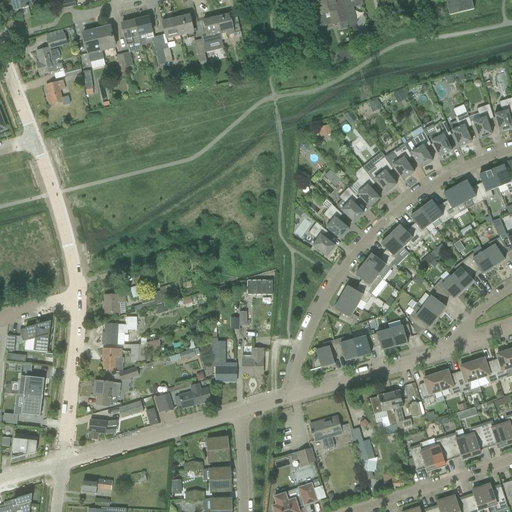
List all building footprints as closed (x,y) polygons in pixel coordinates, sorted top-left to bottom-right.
[(31,6),(29,0),(10,0),(11,4),(9,4),(10,12),(18,10),(26,8),(28,8),(28,7),(31,6)] [(73,0),(71,0),(57,4),(58,10),(75,6),(73,0)] [(346,17),(342,3),(342,0),(341,0),(342,4),(335,6),(334,0),(316,0),(317,1),(317,4),(318,4),(320,15),(330,12),(333,24),(347,21),(346,17)] [(375,0),(378,9),(385,7),(382,0),(375,0)] [(445,0),(449,16),(473,10),(470,0),(445,0)] [(349,1),(342,3),(346,17),(347,21),(348,28),(355,27),(349,1)] [(26,8),(18,10),(20,19),(28,18),(30,17),(28,8),(26,8)] [(241,35),(235,12),(228,13),(229,15),(216,18),(220,35),(226,34),(226,35),(234,34),(235,37),(241,35)] [(189,16),(175,19),(180,37),(180,36),(186,34),(187,39),(194,37),(189,16)] [(148,18),(135,21),(138,36),(145,34),(147,40),(153,38),(152,31),(148,18)] [(220,35),(216,18),(202,21),(205,32),(203,32),(199,33),(201,40),(202,45),(212,43),(221,40),(220,35)] [(173,37),(179,36),(175,19),(161,23),(165,35),(166,35),(168,46),(174,44),(173,37)] [(128,23),(121,24),(124,38),(126,47),(140,43),(138,36),(135,21),(133,21),(128,22),(128,23)] [(109,27),(96,30),(101,51),(114,48),(109,27)] [(101,51),(96,30),(82,33),(86,47),(87,54),(88,54),(89,62),(103,59),(101,51)] [(46,39),(48,49),(49,48),(49,50),(67,45),(64,34),(46,39)] [(201,40),(194,42),(199,63),(206,61),(202,45),(201,40)] [(48,49),(36,52),(40,66),(37,66),(39,75),(50,73),(55,71),(53,61),(57,60),(60,59),(57,49),(50,51),(49,50),(49,48),(48,49)] [(172,62),(169,50),(163,52),(166,64),(172,62)] [(354,51),(339,54),(342,67),(355,55),(354,51)] [(127,67),(133,66),(129,52),(123,54),(127,67)] [(166,64),(163,52),(156,53),(159,65),(166,64)] [(127,67),(123,54),(116,56),(120,73),(118,74),(119,78),(129,76),(128,72),(127,67)] [(80,67),(64,71),(65,78),(82,73),(80,67)] [(90,71),(83,72),(86,90),(93,89),(90,71)] [(463,74),(456,76),(458,83),(465,81),(463,74)] [(453,77),(445,79),(447,86),(455,84),(453,77)] [(63,81),(46,86),(49,98),(48,98),(50,106),(63,102),(64,105),(71,103),(69,96),(63,98),(61,90),(65,89),(63,81)] [(405,99),(401,90),(393,94),(397,103),(405,99)] [(499,132),(508,130),(511,128),(508,115),(511,113),(511,100),(511,99),(499,103),(502,113),(494,115),(494,116),(499,132)] [(379,110),(376,101),(369,103),(372,113),(379,110)] [(478,140),(488,136),(492,135),(492,134),(491,134),(486,121),(493,119),(489,105),(476,110),(480,120),(472,123),(473,123),(479,139),(478,139),(478,140)] [(351,112),(343,117),(349,126),(357,121),(351,112)] [(458,148),(470,143),(472,142),(471,142),(465,129),(472,126),(467,113),(454,118),(456,122),(449,125),(452,131),(451,132),(452,132),(459,147),(458,147),(458,148)] [(439,158),(448,153),(452,151),(451,151),(445,139),(451,135),(445,122),(433,128),(435,132),(428,136),(431,142),(439,157),(439,158)] [(331,134),(328,126),(318,128),(320,137),(331,134)] [(424,133),(404,145),(409,154),(411,157),(413,156),(420,168),(420,169),(429,164),(432,162),(433,161),(432,161),(425,149),(431,146),(426,137),(424,133)] [(307,144),(299,143),(299,151),(306,151),(307,144)] [(404,145),(393,152),(401,164),(394,169),(402,180),(402,181),(410,175),(413,173),(414,173),(414,172),(413,172),(405,161),(411,157),(409,154),(404,145)] [(385,194),(396,186),(397,185),(396,185),(387,174),(392,170),(384,158),(374,166),(376,170),(370,174),(374,180),(374,181),(375,180),(385,193),(385,194)] [(504,166),(500,168),(491,171),(498,188),(506,185),(510,195),(511,193),(511,172),(506,174),(504,167),(504,166)] [(369,209),(379,200),(380,199),(379,198),(379,199),(370,188),(375,184),(362,168),(356,173),(355,178),(357,180),(356,182),(363,190),(357,195),(357,196),(358,195),(369,207),(368,208),(369,209)] [(330,171),(324,177),(327,179),(332,173),(330,171)] [(498,188),(491,171),(479,176),(479,177),(480,176),(482,183),(476,186),(483,201),(493,197),(490,191),(498,188)] [(341,181),(332,173),(327,179),(335,187),(341,181)] [(467,182),(463,184),(455,188),(464,204),(471,200),(474,206),(483,201),(476,186),(470,189),(467,182)] [(354,224),(363,214),(364,213),(363,213),(363,214),(353,204),(358,199),(348,188),(339,198),(342,201),(336,207),(341,211),(341,212),(342,212),(354,223),(353,224),(354,224)] [(464,204),(455,188),(443,195),(444,195),(447,201),(442,205),(451,219),(460,213),(457,208),(464,204)] [(340,240),(348,230),(349,229),(348,229),(337,220),(342,215),(327,201),(322,206),(327,210),(323,215),(331,223),(326,229),(327,229),(340,239),(339,240),(340,240)] [(451,219),(442,205),(436,208),(432,202),(421,210),(432,224),(438,219),(442,225),(451,219)] [(303,215),(297,210),(293,214),(299,219),(303,215)] [(432,224),(421,210),(410,218),(411,218),(415,224),(410,228),(421,241),(429,234),(425,229),(432,224)] [(500,219),(491,223),(499,238),(501,242),(507,254),(511,251),(511,237),(510,234),(506,235),(500,219)] [(326,258),(332,250),(335,246),(334,246),(323,238),(327,232),(316,223),(308,234),(317,241),(312,247),(312,248),(313,247),(326,257),(326,258)] [(400,226),(397,229),(390,236),(403,249),(409,243),(413,248),(421,241),(410,228),(405,232),(400,227),(401,227),(400,226)] [(403,249),(390,236),(381,245),(381,246),(381,245),(386,250),(382,255),(391,264),(393,266),(395,267),(402,259),(397,254),(403,249)] [(501,257),(507,254),(501,242),(499,238),(488,244),(490,249),(483,253),(493,268),(505,261),(504,260),(504,261),(501,257)] [(493,268),(483,253),(477,257),(474,253),(464,261),(474,274),(479,271),(482,275),(481,275),(482,275),(493,268)] [(382,280),(393,266),(391,264),(382,255),(377,260),(372,256),(372,255),(363,265),(382,280)] [(463,291),(472,283),(473,282),(473,281),(472,282),(469,278),(474,274),(464,261),(454,268),(457,272),(451,278),(463,291)] [(363,265),(356,275),(355,276),(355,277),(356,276),(361,280),(358,286),(371,295),(382,280),(363,265)] [(463,291),(451,278),(445,283),(441,279),(433,289),(436,292),(445,301),(450,296),(453,299),(452,300),(453,300),(463,291)] [(247,281),(247,296),(272,296),(272,281),(247,281)] [(173,301),(179,299),(175,285),(160,289),(161,293),(150,296),(150,299),(141,301),(142,305),(134,308),(136,313),(164,303),(164,301),(173,299),(173,301)] [(348,287),(345,291),(341,299),(356,308),(360,301),(366,304),(372,295),(371,295),(358,286),(354,291),(348,288),(348,287)] [(214,293),(214,296),(217,299),(221,299),(223,296),(223,293),(221,290),(217,290),(214,293)] [(441,305),(445,301),(436,292),(431,297),(423,308),(437,319),(446,308),(445,308),(441,305)] [(125,296),(117,296),(105,296),(105,305),(103,305),(103,314),(119,314),(119,303),(125,303),(125,296)] [(190,297),(183,299),(184,303),(185,306),(192,304),(190,297)] [(341,299),(336,306),(334,310),(334,311),(335,310),(341,314),(338,320),(347,324),(352,327),(354,326),(358,318),(352,315),(356,308),(341,299)] [(437,319),(423,308),(417,303),(412,309),(414,311),(408,318),(410,322),(421,331),(425,326),(429,329),(428,329),(429,329),(437,319)] [(165,305),(156,308),(158,315),(167,312),(165,305)] [(128,330),(136,331),(136,319),(127,318),(126,326),(105,325),(105,337),(103,336),(103,344),(117,345),(118,334),(127,334),(128,330)] [(239,327),(239,318),(230,319),(230,330),(239,330),(239,327)] [(47,353),(50,327),(51,322),(36,325),(36,326),(25,328),(25,329),(20,330),(22,342),(28,340),(28,341),(35,340),(33,351),(47,353)] [(408,325),(389,330),(394,348),(407,344),(406,339),(411,338),(408,328),(408,325)] [(394,348),(389,330),(371,336),(375,348),(380,346),(382,351),(381,351),(381,352),(394,348)] [(6,351),(14,351),(15,336),(7,336),(6,351)] [(369,350),(375,348),(371,336),(353,341),(358,358),(371,354),(370,354),(369,350)] [(358,358),(353,341),(345,343),(344,338),(333,341),(338,358),(344,357),(345,361),(345,362),(358,358)] [(212,339),(212,369),(216,369),(216,382),(236,382),(236,364),(225,364),(225,356),(221,356),(221,343),(217,343),(217,339),(212,339)] [(332,360),(338,358),(333,341),(322,344),(324,349),(315,352),(316,352),(318,359),(317,360),(316,360),(315,361),(314,362),(313,364),(313,365),(313,366),(313,368),(314,369),(314,370),(315,372),(319,369),(334,365),(334,364),(334,365),(332,360)] [(145,362),(146,346),(132,345),(131,362),(145,362)] [(263,374),(263,349),(250,349),(250,356),(242,356),(242,374),(263,374)] [(121,362),(121,358),(122,351),(103,350),(102,358),(104,358),(104,369),(121,370),(121,362)] [(193,350),(179,354),(181,360),(195,356),(193,350)] [(498,360),(492,362),(498,382),(511,376),(511,362),(508,351),(496,355),(498,360)] [(498,382),(492,362),(485,364),(484,359),(472,363),(472,365),(477,380),(484,377),(489,384),(498,382)] [(477,380),(472,365),(472,363),(460,367),(461,372),(455,374),(462,394),(470,391),(470,382),(477,380)] [(125,372),(127,380),(139,376),(136,368),(125,372)] [(462,394),(455,374),(449,376),(447,371),(435,375),(436,377),(441,392),(448,389),(453,396),(462,394)] [(441,392),(436,377),(435,375),(423,379),(425,384),(418,386),(425,406),(434,403),(434,394),(441,392)] [(44,379),(20,376),(18,395),(23,396),(42,398),(44,379)] [(116,404),(117,397),(119,398),(121,384),(95,381),(94,392),(98,393),(97,406),(109,407),(110,403),(116,404)] [(211,401),(207,389),(200,391),(198,385),(191,387),(193,393),(179,397),(182,409),(211,401)] [(173,410),(167,392),(160,395),(165,412),(173,410)] [(399,392),(388,395),(398,430),(412,427),(410,420),(404,421),(400,408),(403,408),(399,392)] [(370,399),(373,414),(376,423),(380,422),(380,419),(387,417),(390,426),(388,427),(390,436),(399,433),(398,430),(388,395),(378,397),(378,398),(371,400),(370,399)] [(23,396),(21,414),(21,415),(40,417),(42,398),(23,396)] [(496,407),(511,402),(510,397),(495,402),(496,407)] [(142,411),(139,402),(118,409),(121,418),(142,411)] [(412,418),(421,416),(418,403),(409,406),(412,418)] [(433,412),(425,415),(427,423),(436,421),(433,412)] [(17,425),(18,416),(4,414),(3,423),(17,425)] [(511,415),(505,418),(507,423),(500,426),(507,446),(511,443),(511,415)] [(318,423),(310,425),(315,442),(322,440),(323,445),(325,451),(327,450),(334,448),(331,437),(341,434),(341,433),(350,431),(348,425),(339,427),(336,418),(323,422),(324,424),(319,425),(318,423)] [(116,433),(117,422),(106,423),(90,421),(89,433),(88,439),(97,440),(98,434),(105,435),(105,434),(116,433)] [(507,446),(500,426),(493,428),(491,423),(481,426),(487,447),(496,444),(498,449),(507,446)] [(479,450),(487,447),(481,426),(470,430),(472,435),(465,437),(471,457),(480,454),(479,450)] [(471,457),(465,437),(457,440),(456,434),(445,438),(452,459),(461,456),(462,460),(471,457)] [(13,439),(11,459),(11,460),(35,453),(37,438),(28,437),(28,441),(13,439)] [(209,464),(220,463),(230,462),(227,438),(207,440),(209,464)] [(443,461),(452,459),(445,438),(435,441),(437,447),(429,449),(436,469),(445,466),(443,461)] [(355,445),(360,463),(377,458),(375,452),(372,453),(369,440),(355,445)] [(436,469),(429,449),(422,451),(420,446),(409,450),(417,472),(417,470),(425,467),(427,472),(436,469)] [(302,466),(314,462),(311,449),(298,453),(302,466)] [(184,465),(184,471),(184,472),(203,471),(203,470),(202,470),(202,464),(193,463),(184,465)] [(220,469),(209,470),(209,471),(210,482),(211,481),(212,492),(217,492),(217,493),(221,493),(231,492),(230,468),(220,469)] [(146,479),(144,473),(131,476),(132,484),(146,481),(146,479)] [(382,490),(394,491),(395,488),(403,488),(403,483),(397,482),(397,476),(383,476),(382,490)] [(96,489),(99,489),(111,490),(112,482),(97,481),(97,482),(83,480),(81,493),(96,494),(96,489)] [(511,481),(502,484),(505,494),(507,499),(511,497),(511,481)] [(295,500),(287,502),(285,494),(274,498),(277,506),(272,507),(273,511),(298,511),(297,507),(304,505),(304,506),(317,502),(311,485),(298,489),(301,498),(295,500)] [(490,485),(481,488),(487,508),(494,506),(496,511),(507,507),(503,495),(500,485),(499,485),(500,487),(491,490),(490,485)] [(487,508),(481,488),(472,491),(473,496),(465,498),(469,511),(480,511),(480,510),(487,508)] [(185,501),(205,500),(205,499),(204,499),(204,493),(195,492),(186,494),(186,500),(185,500),(185,501)] [(17,499),(3,503),(4,507),(0,508),(0,511),(29,511),(31,503),(32,495),(17,499)] [(469,511),(465,498),(456,501),(454,497),(445,500),(449,511),(469,511)] [(231,511),(231,499),(221,499),(210,499),(211,511),(210,511),(231,511)] [(449,511),(445,500),(436,503),(438,507),(429,510),(429,511),(449,511)]
